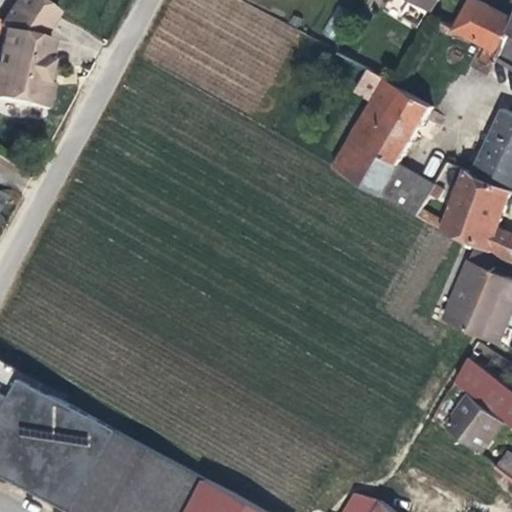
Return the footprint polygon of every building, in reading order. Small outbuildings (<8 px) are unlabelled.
[(14,0),(0,25),(4,28),(44,36),(60,11),(43,0),(14,0)] [(417,0),(433,10),(438,0),(417,0)] [(511,23),(511,16),(481,0),(474,0),(458,27),(500,52),(511,27),(511,23)] [(511,27),(500,52),(499,56),(511,64),(511,27)] [(44,36),(4,28),(0,48),(0,70),(2,71),(0,78),(0,97),(48,107),(53,82),(47,81),(52,60),(49,59),(53,38),(44,36)] [(400,162),(433,103),(388,77),(354,136),(400,162)] [(511,185),(511,111),(506,108),(476,170),(511,185)] [(382,192),(400,162),(354,136),(337,166),(382,192)] [(437,183),(400,162),(382,192),(420,213),(437,183)] [(497,227),(511,191),(511,185),(476,170),(468,168),(445,227),(489,247),(497,227)] [(511,232),(497,227),(489,247),(511,257),(511,232)] [(511,275),(473,258),(447,318),(493,338),(502,318),(509,321),(511,321),(511,275)] [(500,341),(509,321),(502,318),(493,338),(500,341)] [(0,471),(1,470),(0,469),(0,379),(7,367),(45,388),(50,381),(4,357),(0,364),(0,471)] [(45,388),(7,367),(0,379),(0,469),(1,470),(73,510),(118,427),(45,388)] [(472,393),(448,423),(483,451),(507,420),(499,414),(472,393)] [(511,398),(499,414),(507,420),(511,424),(511,398)] [(190,511),(208,474),(118,427),(73,510),(76,511),(190,511)] [(511,451),(507,449),(499,465),(511,473),(511,451)] [(274,511),(208,474),(190,511),(274,511)] [(401,511),(385,499),(360,491),(346,511),(401,511)]
